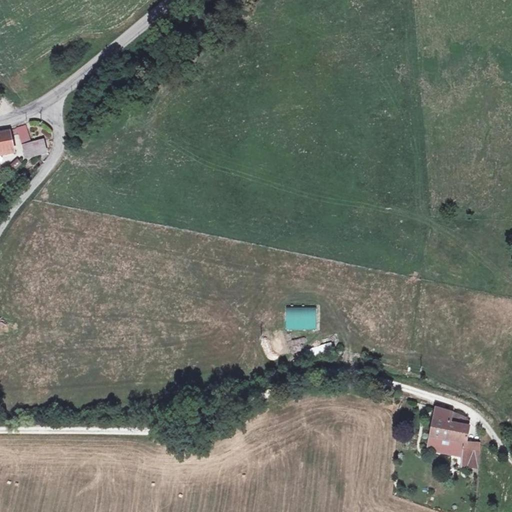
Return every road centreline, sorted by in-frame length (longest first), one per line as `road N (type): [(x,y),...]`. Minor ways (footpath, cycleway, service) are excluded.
road 1 (tertiary): [(171,0),(46,102)]
road 2 (unclassified): [(0,231),(53,161),(60,135),(46,102)]
